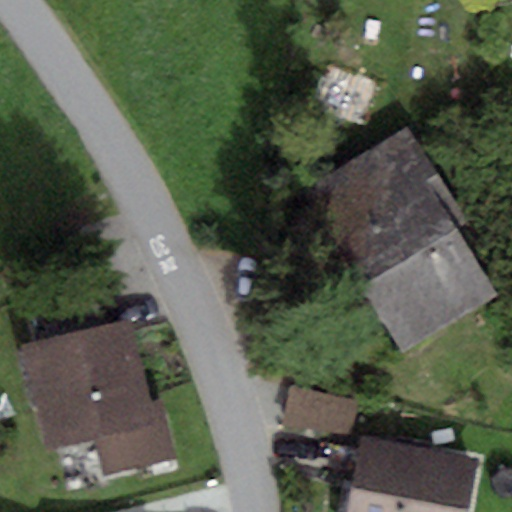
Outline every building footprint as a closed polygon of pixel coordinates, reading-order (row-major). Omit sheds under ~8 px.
[(410,125),(301,192),(402,354),(498,295),(455,225),(467,218),(410,125)] [(99,275),(40,292),(47,317),(106,300),(99,275)] [(130,322),(23,348),(49,451),(94,440),(103,475),(179,456),(164,399),(150,403),(130,322)] [(293,384),(284,422),(350,438),(359,401),(293,384)] [(466,511),(476,459),(363,438),(348,511),(466,511)]
